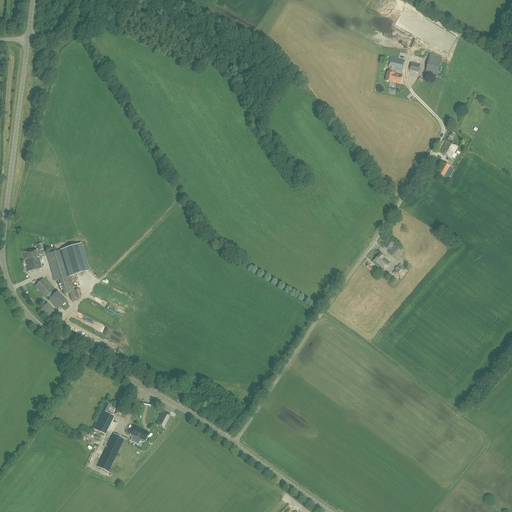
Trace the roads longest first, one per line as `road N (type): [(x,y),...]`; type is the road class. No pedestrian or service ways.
road 1 (unclassified): [(329,511),(171,403),(39,326),(11,292),(2,256)]
road 2 (unclassified): [(2,256),(28,38)]
road 3 (track): [(48,332),(176,204)]
